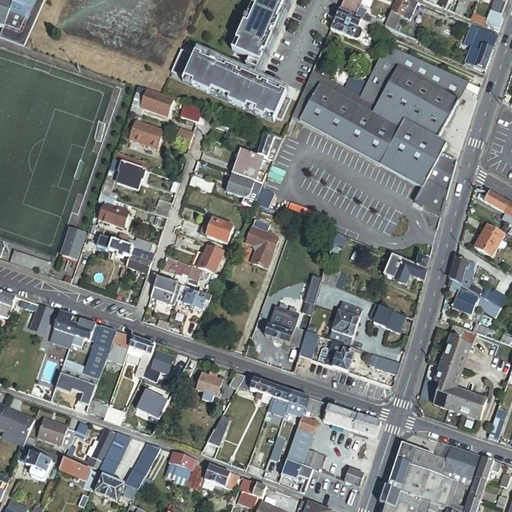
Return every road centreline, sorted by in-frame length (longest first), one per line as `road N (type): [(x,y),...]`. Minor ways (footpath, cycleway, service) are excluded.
road 1 (residential): [(396,417),(0,279)]
road 2 (tertiary): [(396,417),(467,171)]
road 3 (tertiary): [(467,171),(511,36)]
road 4 (residential): [(511,457),(396,417)]
